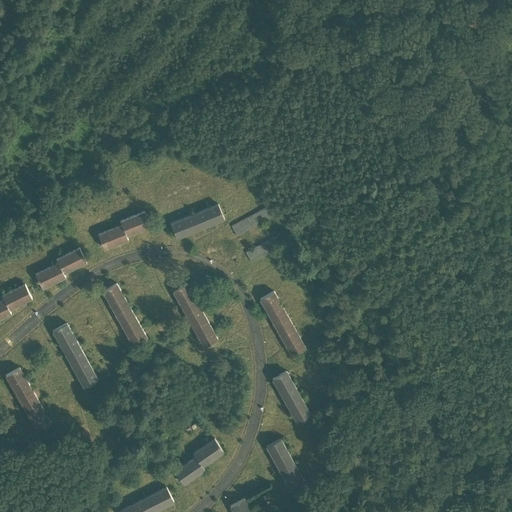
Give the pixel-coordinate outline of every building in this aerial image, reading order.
[(171,223),(177,238),(224,219),(218,204),(171,223)] [(231,226),(237,237),(274,217),(269,206),(231,226)] [(128,239),(127,236),(150,226),(144,212),(121,221),(122,225),(98,234),(104,249),(128,239)] [(245,252),(251,262),(288,242),(283,232),(245,252)] [(65,276),(63,273),(86,261),(79,247),(56,258),(58,262),(35,273),(43,288),(65,276)] [(0,317),(11,312),(9,309),(32,297),(25,283),(2,295),(4,298),(0,299),(0,317)] [(116,283),(102,291),(133,347),(147,339),(116,283)] [(186,283),(172,291),(204,347),(218,339),(186,283)] [(260,299),(291,354),(305,346),(274,291),(260,299)] [(53,331),(83,387),(98,379),(67,323),(53,331)] [(5,375),(37,430),(51,422),(20,367),(5,375)] [(286,371),(272,379),(297,423),(311,415),(286,371)] [(175,470),(184,483),(205,469),(203,465),(224,451),(214,438),(193,452),(196,456),(175,470)] [(267,446),(291,491),(305,483),(281,438),(267,446)] [(120,510),(121,511),(149,511),(173,500),(166,486),(120,510)] [(230,505),(233,511),(252,511),(244,497),(230,505)]
